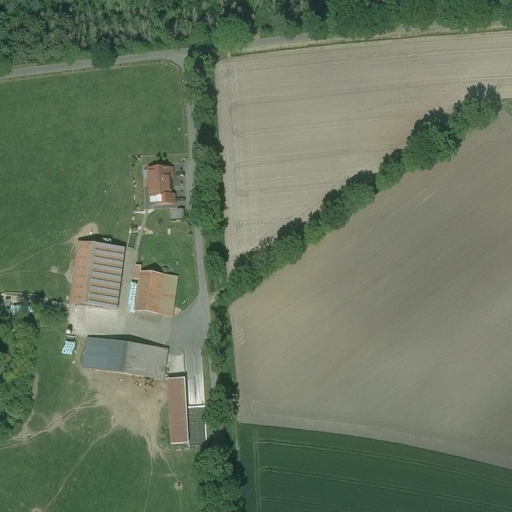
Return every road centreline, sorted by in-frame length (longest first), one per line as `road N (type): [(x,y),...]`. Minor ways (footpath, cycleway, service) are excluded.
road 1 (unclassified): [(186,52),(221,511)]
road 2 (track): [(204,307),(492,101),(511,112)]
road 3 (residential): [(186,52),(511,19)]
road 4 (residential): [(0,76),(186,52)]
